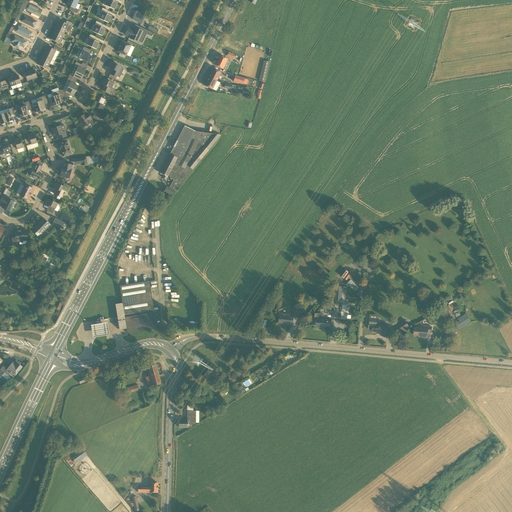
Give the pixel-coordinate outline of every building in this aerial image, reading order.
[(75,8),(77,3),(70,0),(67,0),(66,4),(75,8)] [(108,0),(106,6),(115,10),(118,4),(113,2),(114,0),(108,0)] [(39,17),(41,13),(37,11),(38,8),(30,4),(27,11),(39,17)] [(102,14),(100,19),(109,23),(112,18),(107,15),(109,11),(103,8),(101,13),(102,14)] [(136,11),(133,17),(134,18),(142,22),(146,13),(137,9),(136,11)] [(33,27),(36,21),(23,15),(20,21),(33,27)] [(65,23),(59,20),(57,25),(66,29),(68,25),(71,26),(73,23),(67,21),(65,23)] [(94,32),(103,37),(106,31),(101,28),(103,24),(97,22),(95,26),(96,27),(94,32)] [(145,22),(143,27),(150,30),(152,25),(145,22)] [(28,38),(32,32),(18,25),(15,32),(28,38)] [(64,34),(66,29),(57,25),(55,30),(64,34)] [(128,27),(125,35),(130,38),(138,42),(143,31),(135,28),(134,30),(128,27)] [(62,39),(64,34),(55,30),(53,34),(62,39)] [(61,48),(62,45),(59,43),(62,39),(53,34),(50,39),(56,42),(55,45),(61,48)] [(90,39),(87,45),(96,49),(99,43),(94,41),(96,37),(90,34),(88,38),(90,39)] [(24,48),(27,41),(14,35),(11,42),(15,43),(13,46),(18,49),(19,46),(24,48)] [(4,45),(0,52),(0,56),(4,59),(9,48),(4,45)] [(53,49),(47,46),(45,51),(54,55),(56,51),(59,52),(60,49),(54,46),(53,49)] [(120,46),(115,56),(118,57),(116,61),(124,65),(126,61),(124,60),(129,50),(120,46)] [(91,51),(84,47),(79,58),(80,58),(79,59),(83,61),(84,60),(90,63),(93,57),(89,55),(91,51)] [(52,60),(54,55),(45,51),(43,56),(52,60)] [(227,60),(227,59),(219,55),(215,65),(226,70),(231,61),(227,60)] [(49,64),(52,60),(43,56),(40,60),(49,64)] [(47,69),(49,64),(40,60),(38,65),(47,69)] [(268,61),(262,60),(259,81),(265,82),(268,61)] [(78,67),(75,71),(84,75),(86,70),(80,67),(82,65),(76,62),(74,65),(78,67)] [(116,77),(121,67),(112,63),(111,64),(110,65),(110,67),(109,68),(113,70),(113,71),(112,71),(110,74),(116,77)] [(138,71),(134,69),(129,70),(130,74),(135,73),(136,74),(135,77),(139,79),(142,74),(137,72),(138,71)] [(216,81),(221,72),(213,69),(209,77),(216,81)] [(84,75),(75,71),(73,76),(70,75),(68,78),(74,80),(75,78),(81,80),(84,75)] [(26,87),(25,85),(24,83),(21,84),(21,83),(18,75),(13,77),(16,85),(17,88),(22,86),(23,88),(26,87)] [(235,75),(233,82),(243,84),(244,78),(235,75)] [(212,89),(216,81),(209,77),(204,86),(212,89)] [(70,82),(68,87),(76,91),(78,86),(73,83),(74,80),(68,78),(67,80),(70,82)] [(1,82),(0,79),(0,88),(3,87),(3,90),(8,88),(5,80),(5,81),(6,82),(1,83),(1,82)] [(111,88),(113,83),(104,79),(103,80),(102,81),(102,83),(101,84),(105,86),(104,87),(102,90),(112,95),(114,90),(111,88)] [(76,91),(68,87),(65,92),(61,90),(60,90),(62,96),(63,97),(67,96),(68,93),(73,96),(76,91)] [(52,93),(53,97),(56,106),(57,106),(56,105),(62,103),(60,97),(62,96),(60,90),(52,93)] [(48,98),(47,95),(44,96),(46,102),(49,101),(51,107),(56,105),(56,106),(53,97),(48,98)] [(100,110),(105,100),(96,95),(96,96),(94,97),(94,99),(94,100),(97,102),(97,103),(96,103),(94,107),(100,110)] [(37,102),(40,112),(40,111),(45,109),(43,103),(46,102),(44,96),(41,97),(42,100),(37,102)] [(32,104),(31,101),(28,102),(30,108),(33,107),(35,113),(40,111),(40,112),(37,102),(32,104)] [(26,106),(21,108),(24,117),(29,115),(27,109),(30,108),(28,102),(25,103),(26,106)] [(16,110),(14,106),(11,107),(12,108),(13,114),(16,113),(18,118),(24,117),(21,108),(16,110)] [(13,114),(12,108),(9,109),(9,112),(4,114),(7,122),(9,122),(9,123),(12,122),(12,120),(13,120),(11,115),(14,114),(13,114)] [(92,120),(87,113),(83,116),(82,115),(78,119),(80,122),(79,123),(82,128),(90,122),(90,121),(92,120)] [(100,122),(101,121),(102,117),(103,117),(95,113),(92,118),(100,122)] [(62,132),(60,126),(59,126),(56,127),(52,129),(55,137),(57,136),(58,139),(66,136),(64,131),(62,132)] [(170,197),(221,135),(195,131),(186,127),(172,155),(171,154),(165,165),(160,173),(164,175),(162,178),(166,179),(167,177),(170,178),(170,179),(171,179),(173,180),(169,188),(166,186),(163,193),(167,195),(170,197)] [(35,137),(34,133),(28,135),(29,138),(25,139),(24,139),(27,146),(28,150),(38,146),(36,140),(38,140),(36,136),(35,137)] [(23,147),(20,138),(14,140),(15,143),(10,144),(12,151),(17,150),(23,148),(23,147)] [(71,154),(67,141),(57,144),(59,150),(61,149),(62,152),(63,157),(71,154)] [(0,155),(10,152),(7,142),(1,144),(2,147),(0,147),(0,155)] [(63,167),(62,167),(60,176),(69,179),(71,170),(74,170),(75,165),(64,163),(63,167)] [(39,172),(42,167),(36,164),(33,169),(30,176),(33,177),(32,178),(35,179),(36,179),(38,180),(37,182),(38,182),(42,173),(39,172)] [(61,197),(65,187),(56,183),(56,184),(54,185),(54,187),(54,188),(58,190),(57,191),(56,191),(55,194),(61,197)] [(31,193),(32,193),(34,189),(31,188),(25,185),(24,186),(22,190),(19,189),(17,193),(18,194),(20,195),(19,195),(23,197),(23,198),(26,200),(27,199),(28,199),(30,195),(31,193)] [(7,199),(2,196),(0,200),(0,204),(5,207),(4,209),(10,212),(14,202),(7,198),(7,199)] [(53,214),(57,204),(48,199),(48,200),(46,201),(46,203),(46,204),(50,206),(49,207),(47,211),(53,214)] [(69,224),(71,218),(63,214),(60,219),(69,224)] [(46,233),(52,226),(44,218),(34,228),(35,228),(32,231),(37,236),(40,234),(41,234),(44,231),(46,233)] [(63,229),(65,224),(55,219),(53,224),(63,229)] [(21,230),(21,229),(15,230),(15,233),(11,233),(12,243),(19,242),(19,244),(27,244),(27,240),(26,230),(21,230)] [(359,258),(355,263),(362,269),(366,265),(359,258)] [(344,279),(348,274),(349,273),(345,270),(340,276),(344,279)] [(157,328),(156,324),(149,281),(120,286),(122,303),(115,304),(118,324),(117,324),(118,329),(126,327),(126,329),(127,333),(157,328)] [(342,301),(342,291),(346,291),(346,287),(336,286),(335,290),(335,300),(342,301)] [(363,292),(360,288),(355,293),(359,297),(363,292)] [(446,298),(440,296),(438,303),(444,305),(446,298)] [(292,324),(293,317),(289,316),(290,314),(279,313),(278,323),(287,323),(287,324),(292,324)] [(323,316),(324,314),(315,313),(314,318),(316,318),(316,326),(326,327),(326,328),(330,328),(331,319),(323,318),(323,316)] [(459,331),(468,325),(466,321),(469,319),(467,316),(459,321),(454,323),(459,331)] [(399,334),(410,327),(405,320),(394,326),(399,334)] [(377,325),(377,322),(369,322),(368,329),(373,329),(372,332),(379,332),(379,333),(385,334),(386,323),(380,323),(380,325),(377,325)] [(93,337),(109,334),(107,323),(91,325),(93,337)] [(431,333),(432,327),(428,326),(428,329),(414,328),(414,335),(421,336),(421,337),(427,337),(428,333),(431,333)] [(12,379),(14,376),(14,377),(22,367),(17,363),(16,365),(13,362),(6,370),(4,372),(0,369),(0,377),(4,373),(12,379)] [(148,387),(161,384),(156,365),(147,367),(150,376),(145,377),(148,387)] [(126,394),(138,390),(137,385),(125,388),(126,394)] [(195,411),(191,411),(187,411),(187,420),(184,420),(179,420),(179,427),(187,427),(187,423),(189,423),(190,424),(194,424),(195,423),(195,411)] [(79,453),(72,458),(76,463),(83,458),(79,453)] [(158,492),(158,483),(150,483),(148,483),(148,487),(143,487),(143,485),(138,485),(138,492),(146,492),(158,492)] [(139,509),(136,496),(132,497),(133,503),(130,503),(132,506),(134,506),(135,510),(139,509)]
